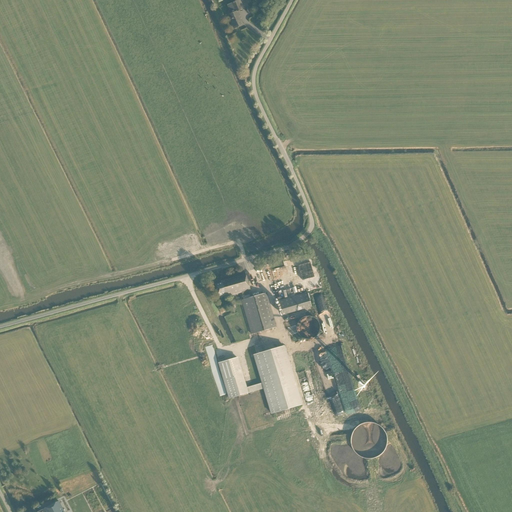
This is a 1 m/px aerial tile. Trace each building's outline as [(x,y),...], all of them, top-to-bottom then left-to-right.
[(241,9),(238,1),(231,3),(235,12),(228,15),(234,29),(242,25),(237,11),(241,9)] [(226,296),(241,292),(244,299),(242,300),(252,334),(276,327),(266,293),(252,297),(249,290),(250,289),(245,273),(220,281),(221,282),(214,284),(218,296),(222,295),(222,296),(225,295),(226,296)] [(282,315),(311,307),(307,292),(278,300),(282,315)] [(302,338),(316,337),(315,335),(317,335),(317,326),(319,326),(319,318),(312,318),(312,322),(314,321),(314,325),(311,325),(311,328),(305,328),(305,327),(302,327),(302,338)] [(301,404),(283,345),(253,354),(262,384),(246,389),(237,358),(218,364),(228,399),(263,389),(270,413),(301,404)] [(301,379),(307,401),(313,399),(307,377),(301,379)] [(363,457),(378,457),(386,454),(386,445),(386,439),(382,430),(379,430),(379,428),(373,428),(368,430),(368,433),(366,434),(366,438),(361,441),(361,446),(361,451),(363,457)] [(65,511),(59,500),(43,508),(45,511),(65,511)]
